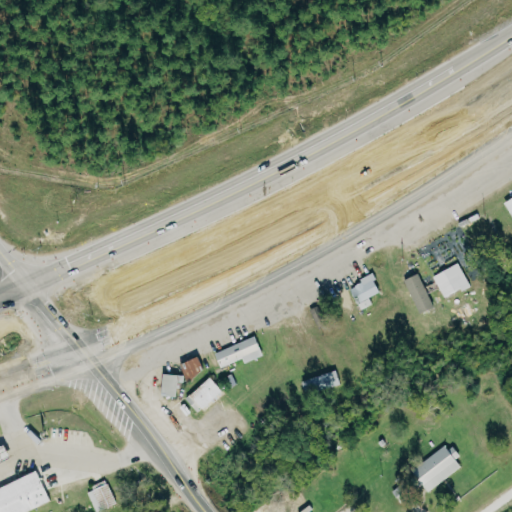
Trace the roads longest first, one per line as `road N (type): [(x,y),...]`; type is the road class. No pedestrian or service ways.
road 1 (primary): [(511,36),(428,92),(275,172),(0,297)]
road 2 (primary): [(69,358),(317,251),(467,165),(511,130)]
